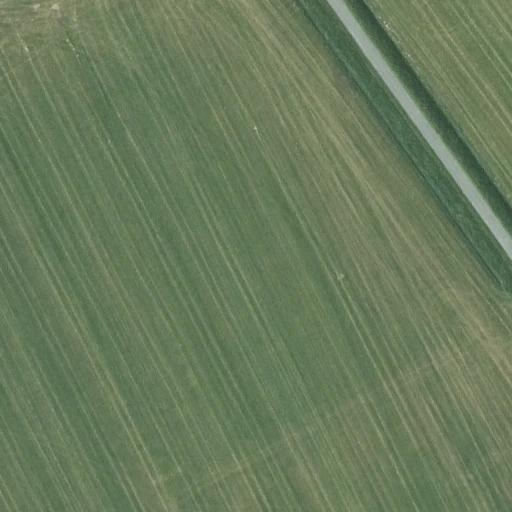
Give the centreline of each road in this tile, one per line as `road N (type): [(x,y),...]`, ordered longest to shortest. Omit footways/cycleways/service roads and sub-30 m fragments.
road 1 (track): [(511,321),(172,511)]
road 2 (unclassified): [(511,250),(333,0)]
